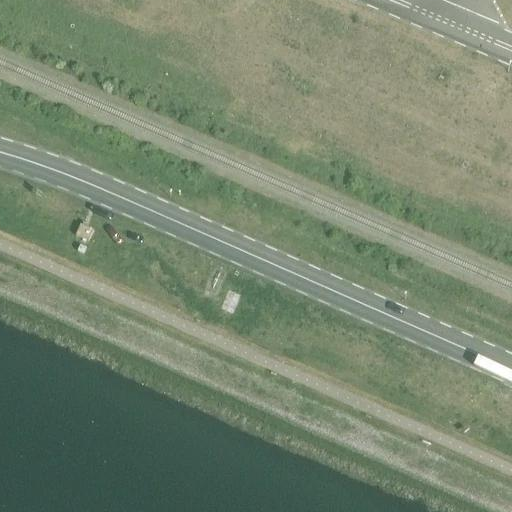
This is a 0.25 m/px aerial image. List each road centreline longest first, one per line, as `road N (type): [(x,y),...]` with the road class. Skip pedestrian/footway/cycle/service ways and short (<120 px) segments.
road 1 (unclassified): [(511,370),(118,197),(0,154)]
road 2 (unclassified): [(511,51),(389,0)]
